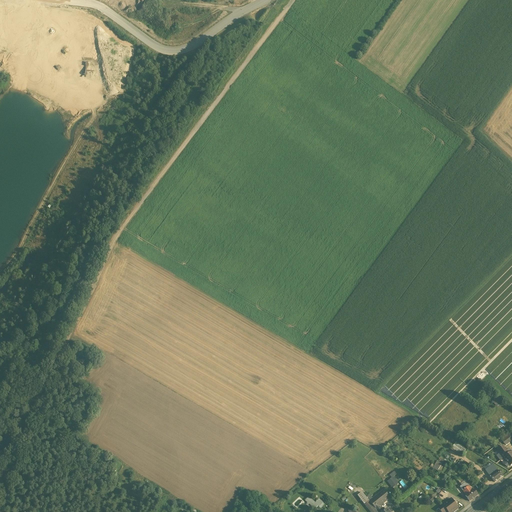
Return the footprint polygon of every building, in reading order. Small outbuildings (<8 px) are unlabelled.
[(511,348),(496,364),(511,380),(511,348)] [(497,407),(502,403),(501,402),(503,400),(500,396),(493,403),(497,407)] [(506,445),(511,440),(511,432),(501,440),(504,443),(506,445)] [(456,442),(451,449),(461,457),(467,449),(456,442)] [(504,458),(511,466),(511,465),(511,452),(509,454),(503,447),(499,450),(505,457),(504,458)] [(457,467),(463,471),(467,464),(461,460),(460,462),(457,467)] [(433,469),(438,472),(442,465),(437,462),(433,469)] [(491,469),(487,472),(495,482),(503,476),(499,471),(498,472),(493,465),(491,467),(493,470),(492,471),(491,469)] [(450,476),(455,469),(452,466),(446,474),(450,476)] [(444,485),(450,477),(447,475),(441,483),(444,485)] [(466,496),(470,501),(478,495),(474,490),(473,491),(468,485),(466,482),(462,486),(460,487),(467,495),(466,496)] [(379,495),(384,502),(390,497),(385,491),(379,495)] [(364,504),(369,500),(362,492),(358,496),(364,504)] [(379,495),(374,499),(379,506),(384,502),(379,495)] [(307,501),(313,506),(316,503),(310,497),(307,501)] [(375,508),(379,506),(374,499),(373,498),(369,501),(375,508)] [(316,503),(313,506),(316,509),(319,506),(320,508),(324,504),(319,499),(316,503)] [(370,511),(378,511),(375,508),(369,501),(369,500),(364,504),(370,511)] [(447,502),(439,508),(441,511),(446,511),(447,511),(448,511),(453,511),(459,508),(452,500),(448,503),(447,502)]
